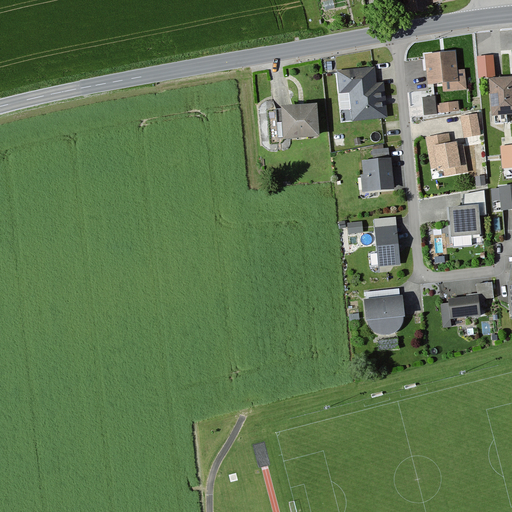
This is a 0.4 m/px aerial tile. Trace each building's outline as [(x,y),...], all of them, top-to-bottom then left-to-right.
[(429,0),(407,0),(409,10),(430,7),(429,0)] [(454,51),(424,55),(428,85),(442,83),(443,91),(466,88),(464,69),(457,70),(454,51)] [(496,74),(495,53),(477,53),(478,75),(496,74)] [(375,67),(336,70),(339,111),(351,110),(352,121),(388,119),(385,83),(376,84),(375,67)] [(511,79),(491,81),(492,114),(511,112),(511,79)] [(435,97),(421,97),(421,115),(436,115),(435,97)] [(442,112),(460,108),(458,98),(439,102),(442,112)] [(315,105),(277,107),(279,140),(317,138),(315,105)] [(477,114),(460,117),(463,138),(480,135),(477,114)] [(446,135),(426,137),(427,150),(437,149),(439,170),(446,169),(447,175),(467,173),(464,143),(447,145),(446,135)] [(511,142),(500,144),(503,167),(511,165),(511,142)] [(390,160),(360,161),(361,192),(392,190),(390,160)] [(511,186),(502,187),(502,208),(511,207),(511,186)] [(464,206),(444,207),(446,239),(480,237),(478,215),(485,215),(483,192),(463,193),(464,206)] [(362,222),(346,223),(348,234),(363,233),(362,222)] [(397,226),(374,227),(375,266),(399,265),(397,226)] [(73,287),(78,315),(83,314),(86,328),(90,328),(88,316),(99,314),(92,277),(84,279),(81,261),(71,263),(73,273),(67,274),(70,287),(73,287)] [(475,284),(476,294),(477,301),(493,299),(492,283),(475,284)] [(476,294),(446,297),(448,319),(479,316),(477,301),(476,294)] [(400,295),(361,298),(363,321),(369,330),(380,335),(396,333),(400,325),(402,318),(400,295)]
